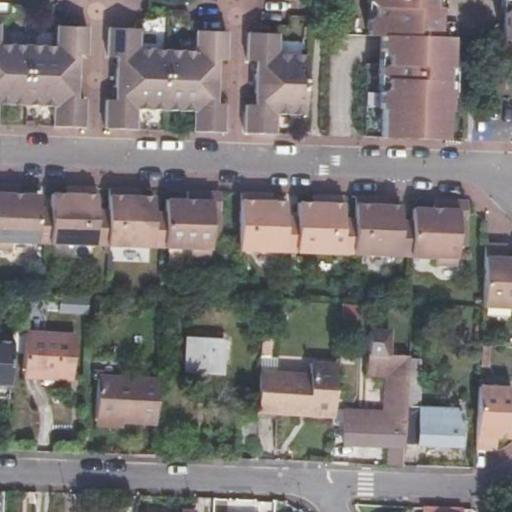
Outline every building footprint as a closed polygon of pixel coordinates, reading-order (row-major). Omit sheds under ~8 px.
[(386,139),(449,142),(449,114),(452,114),(454,89),(450,89),(451,69),(454,69),(455,40),(440,40),(441,10),(436,10),(436,0),(373,0),(374,4),(378,8),(378,16),(373,21),(373,37),(388,38),(387,66),(384,70),(384,78),(389,84),(389,91),(386,97),(385,112),(388,114),(386,139)] [(0,76),(32,77),(32,49),(3,48),(3,29),(0,28),(0,76)] [(32,49),(32,77),(82,79),(82,59),(91,60),(91,31),(66,31),(61,31),(60,50),(32,49)] [(171,82),(172,53),(143,53),(144,33),(136,33),(113,32),(112,61),(120,61),(119,80),(171,82)] [(231,35),(204,35),(200,34),(199,54),(172,53),(171,82),(221,83),(221,64),(230,64),(231,35)] [(259,65),(259,85),(309,86),(310,57),(282,57),(282,37),(274,37),(251,36),(250,65),(259,65)] [(0,126),(1,107),(31,108),(32,77),(0,76),(0,126)] [(58,128),(89,129),(90,102),(81,101),(82,79),(32,77),(31,108),(59,109),(58,128)] [(110,130),(141,131),(141,111),(170,112),(171,82),(119,80),(119,102),(110,102),(110,130)] [(197,132),(227,133),(229,106),(220,106),(221,83),(171,82),(170,112),(198,114),(197,132)] [(249,107),(248,134),(279,135),(280,116),(308,117),(309,86),(259,85),(258,107),(249,107)] [(0,250),(12,251),(12,241),(51,243),(52,212),(41,211),(40,196),(20,195),(20,186),(0,185),(0,250)] [(76,197),(76,188),(68,188),(53,187),(52,212),(51,243),(109,245),(110,213),(98,213),(99,197),(76,197)] [(141,199),(142,190),(134,190),(111,189),(110,213),(109,245),(166,246),(167,215),(154,215),(155,199),(141,199)] [(219,237),(220,193),(211,193),(187,192),(187,200),(167,200),(167,215),(166,246),(191,247),(191,256),(209,257),(210,237),(219,237)] [(273,195),(266,194),(242,194),(240,250),(297,252),(298,220),(287,220),(287,204),(274,203),(273,195)] [(343,197),(320,196),(312,196),(312,205),(299,204),(298,220),(297,252),(355,254),(356,221),(342,221),(343,197)] [(387,198),(380,198),(357,197),(356,221),(355,254),(411,256),(413,222),(400,223),(400,208),(387,208),(387,198)] [(468,201),(458,201),(433,200),(433,209),(413,208),(413,222),(411,256),(437,256),(437,264),(456,265),(457,247),(466,247),(468,201)] [(485,246),(482,308),(511,309),(511,259),(506,259),(499,259),(500,246),(485,246)] [(357,303),(342,302),(340,332),(355,333),(357,303)] [(70,329),(20,327),(18,371),(68,374),(70,329)] [(409,356),(388,355),(389,332),(369,332),(368,354),(367,354),(366,376),(385,377),(383,413),(345,411),(343,444),(403,447),(404,444),(407,377),(408,359),(409,356)] [(216,371),(218,339),(183,337),(181,369),(216,371)] [(408,359),(407,377),(419,378),(419,359),(408,359)] [(335,365),(309,363),(308,379),(301,379),(301,375),(259,372),(256,412),(299,415),(300,411),(307,412),(307,416),(332,417),(335,365)] [(151,426),(153,379),(92,377),(89,418),(118,419),(118,424),(151,426)] [(407,377),(404,444),(433,445),(446,445),(465,446),(465,432),(460,431),(460,408),(418,407),(419,378),(407,377)] [(495,455),(495,443),(509,443),(511,394),(477,392),(474,453),(488,454),(495,455)] [(117,427),(118,424),(118,419),(89,418),(89,426),(117,427)] [(251,452),(252,422),(234,421),(232,452),(251,452)]
